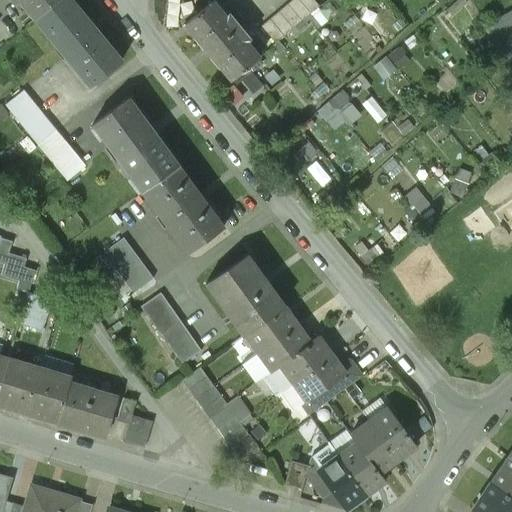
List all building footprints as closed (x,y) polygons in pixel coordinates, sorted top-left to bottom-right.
[(17,0),(34,20),(57,0),(17,0)] [(122,60),(70,0),(57,0),(34,20),(90,87),(122,60)] [(311,0),(290,0),(258,27),(273,45),(318,8),(311,0)] [(211,2),(183,25),(193,37),(196,36),(205,47),(203,49),(210,58),(212,56),(221,67),(220,69),(229,81),(258,58),(245,42),(248,40),(228,16),(224,19),(211,2)] [(511,10),(484,26),(511,76),(511,10)] [(336,131),(361,110),(342,88),(317,109),(336,131)] [(6,106),(67,181),(84,167),(22,92),(6,106)] [(92,124),(141,191),(179,165),(129,97),(92,124)] [(224,227),(179,165),(141,191),(187,254),(224,227)] [(12,242),(1,238),(0,240),(0,263),(4,265),(1,276),(19,281),(16,289),(28,293),(35,271),(23,267),(26,259),(8,253),(12,242)] [(134,294),(154,280),(124,238),(104,253),(134,294)] [(243,335),(245,334),(283,306),(246,255),(205,284),(243,335)] [(141,306),(182,365),(201,352),(160,293),(141,306)] [(28,295),(21,318),(32,321),(30,328),(42,331),(51,301),(28,295)] [(245,334),(258,353),(297,325),(283,306),(245,334)] [(310,343),(297,325),(258,353),(271,371),(280,365),(310,343)] [(318,337),(310,343),(280,365),(292,383),(331,355),(318,337)] [(331,355),(292,383),(306,401),(306,402),(354,367),(350,361),(343,361),(338,364),(331,355)] [(0,386),(9,359),(0,356),(0,386)] [(0,386),(0,404),(26,413),(39,368),(9,359),(0,386)] [(181,381),(231,448),(249,435),(200,367),(181,381)] [(361,377),(354,367),(306,402),(306,401),(302,405),(309,414),(361,377)] [(26,413),(57,422),(69,385),(71,378),(39,368),(26,413)] [(115,399),(69,385),(57,422),(104,436),(115,399)] [(135,402),(122,399),(116,419),(129,423),(131,416),(135,402)] [(368,421),(396,460),(416,446),(388,407),(368,421)] [(131,416),(129,423),(123,442),(144,449),(152,421),(131,416)] [(396,460),(368,421),(350,434),(356,442),(378,473),(396,460)] [(356,442),(337,456),(366,495),(384,481),(378,473),(356,442)] [(347,508),(366,495),(337,456),(318,469),(334,490),(347,508)] [(490,482),(511,496),(511,458),(508,456),(490,482)] [(334,490),(318,469),(310,458),(308,466),(305,476),(322,499),(334,490)] [(302,489),(305,476),(308,466),(291,461),(284,484),(302,489)] [(9,480),(0,477),(0,507),(2,501),(9,480)] [(511,511),(511,496),(490,482),(472,508),(477,511),(511,511)] [(80,502),(31,487),(25,507),(23,511),(77,511),(80,503),(80,502)] [(10,511),(13,504),(2,501),(0,507),(0,511),(10,511)] [(89,511),(92,506),(80,503),(77,511),(89,511)]
